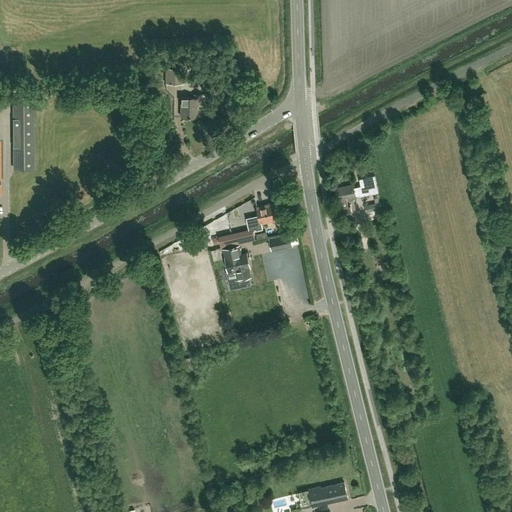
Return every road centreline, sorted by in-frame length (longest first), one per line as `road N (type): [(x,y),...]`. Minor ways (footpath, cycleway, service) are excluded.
road 1 (tertiary): [(383,511),(305,159)]
road 2 (unclassified): [(0,326),(305,159)]
road 3 (unclassified): [(0,273),(300,103)]
road 4 (track): [(318,152),(511,48)]
